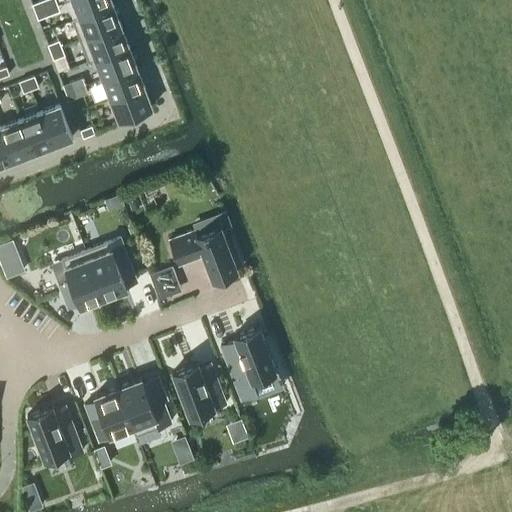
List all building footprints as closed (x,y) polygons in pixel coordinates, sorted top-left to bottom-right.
[(35,11),(46,6),(43,0),(39,0),(32,3),(35,11)] [(79,17),(113,4),(111,0),(72,0),(79,16),(79,17)] [(121,24),(113,4),(79,17),(79,16),(72,19),(80,40),(121,24)] [(37,18),(49,14),(46,6),(35,11),(37,18)] [(88,61),(95,58),(128,45),(121,24),(80,40),(88,60),(88,61)] [(50,51),(61,47),(58,39),(47,43),(50,51)] [(102,78),(136,65),(128,45),(95,58),(102,78)] [(53,59),(64,54),(61,47),(50,51),(53,59)] [(0,76),(9,73),(6,65),(0,67),(0,76)] [(110,99),(144,86),(136,65),(102,78),(110,99)] [(31,89),(38,86),(34,74),(26,77),(31,89)] [(23,91),(31,89),(26,77),(18,80),(23,91)] [(65,91),(77,87),(74,79),(62,83),(65,91)] [(118,119),(152,106),(144,86),(110,99),(118,119)] [(68,99),(80,95),(77,87),(65,91),(68,99)] [(52,144),(72,136),(59,103),(40,110),(52,144)] [(33,151),(52,144),(40,110),(20,117),(33,151)] [(13,159),(33,151),(20,117),(1,125),(13,159)] [(83,137),(94,132),(91,124),(80,129),(83,137)] [(0,163),(13,159),(1,125),(0,125),(0,163)] [(170,241),(178,263),(202,254),(212,279),(237,269),(227,241),(220,224),(196,233),(194,228),(169,238),(170,241)] [(120,235),(85,248),(103,296),(127,288),(125,284),(137,279),(120,235)] [(9,239),(0,242),(0,267),(4,277),(21,271),(9,240),(9,239)] [(103,296),(85,248),(61,257),(69,276),(57,280),(67,306),(78,302),(80,305),(103,296)] [(175,261),(152,269),(161,295),(184,287),(175,261)] [(257,392),(254,383),(278,374),(259,325),(234,335),(235,338),(220,344),(241,399),(257,392)] [(210,361),(199,365),(197,361),(172,371),(189,416),(226,402),(210,361)] [(133,426),(132,426),(135,434),(171,420),(163,400),(167,398),(158,374),(142,380),(141,376),(118,385),(133,426)] [(98,439),(132,426),(133,426),(118,385),(94,394),(96,398),(84,402),(98,439)] [(82,448),(65,403),(54,408),(52,404),(27,414),(44,458),(68,449),(69,453),(82,448)] [(177,437),(183,458),(194,455),(189,434),(177,437)] [(101,443),(92,446),(99,465),(108,462),(101,443)] [(31,480),(20,484),(20,491),(33,486),(31,480)]
